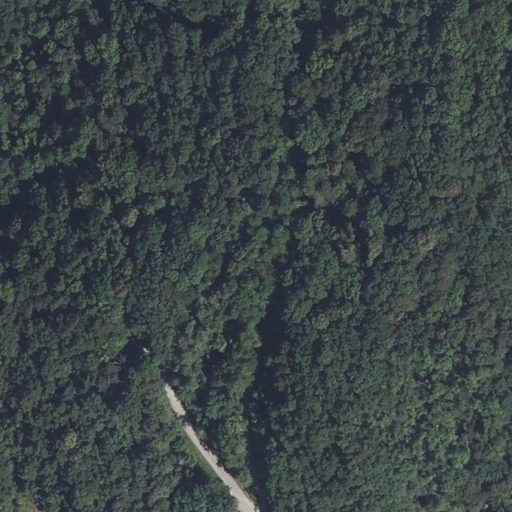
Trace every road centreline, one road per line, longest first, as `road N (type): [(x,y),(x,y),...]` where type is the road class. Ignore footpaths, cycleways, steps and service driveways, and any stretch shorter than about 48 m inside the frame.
road 1 (tertiary): [(250,511),(182,412),(147,337),(139,299),(146,94),(136,53),(106,0)]
road 2 (track): [(302,0),(292,118),(298,234),(276,325),(245,393),(247,456),(262,511)]
